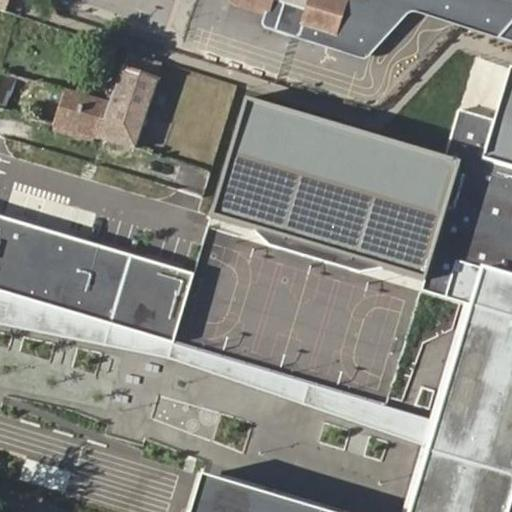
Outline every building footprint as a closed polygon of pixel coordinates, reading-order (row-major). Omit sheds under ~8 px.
[(334,30),(341,11),(320,4),(307,0),(238,0),(268,10),(271,0),(287,0),(312,8),(308,21),(334,30)] [(511,0),(344,0),(341,11),(334,30),(308,21),(312,8),(287,0),(271,0),(268,10),(263,24),(265,29),(363,59),(368,58),(407,13),(413,11),(466,29),(511,43),(511,0)] [(307,0),(320,4),(341,11),(344,0),(307,0)] [(136,149),(159,80),(121,68),(110,102),(66,89),(55,126),(58,127),(96,137),(136,149)] [(511,72),(510,72),(495,121),(458,110),(444,158),(460,163),(424,279),(421,288),(474,304),(486,265),(511,272),(511,72)] [(0,100),(7,103),(15,78),(3,74),(0,84),(0,100)] [(444,158),(248,98),(213,214),(424,279),(460,163),(444,158)] [(94,144),(96,137),(58,127),(56,133),(94,144)] [(196,275),(0,217),(0,294),(175,346),(196,275)] [(511,272),(486,265),(474,304),(415,511),(340,511),(203,472),(191,511),(511,511),(511,510),(511,272)] [(0,294),(0,324),(171,358),(421,446),(402,511),(415,511),(474,304),(463,301),(430,420),(387,409),(175,346),(0,294)]
